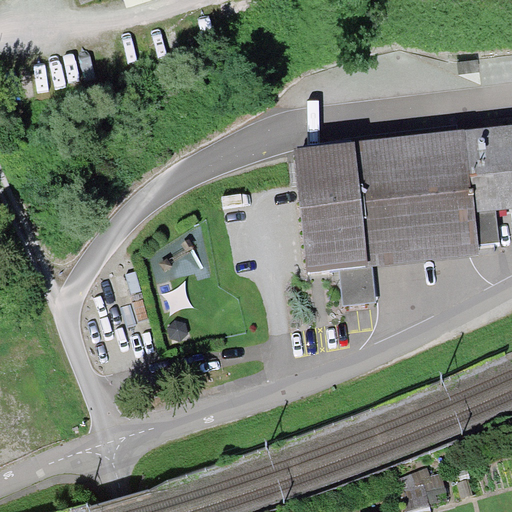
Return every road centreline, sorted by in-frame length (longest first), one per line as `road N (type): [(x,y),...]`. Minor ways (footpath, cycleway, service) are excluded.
road 1 (residential): [(106,440),(249,406),(391,352),(511,293)]
road 2 (track): [(0,33),(162,0)]
road 3 (track): [(0,180),(64,306)]
